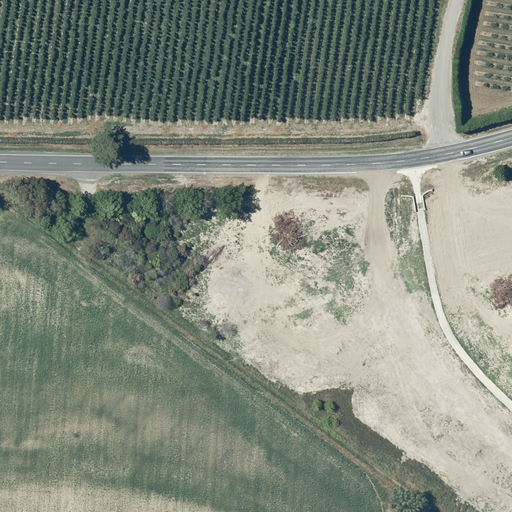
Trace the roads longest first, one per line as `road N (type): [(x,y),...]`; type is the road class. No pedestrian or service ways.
road 1 (tertiary): [(511,130),(443,149),(350,160),(0,158)]
road 2 (unknown): [(433,150),(429,97),(447,0)]
